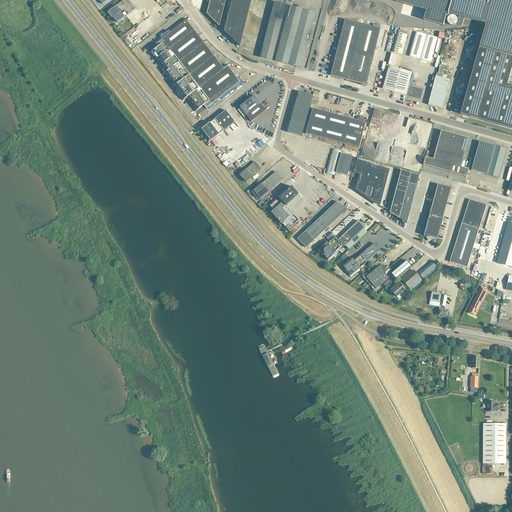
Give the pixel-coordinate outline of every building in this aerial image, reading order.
[(135,8),(129,0),(122,0),(108,11),(117,22),(135,8)] [(132,2),(138,10),(150,0),(133,0),(132,2)] [(179,12),(169,0),(167,0),(144,18),(137,24),(147,37),(157,29),(179,12)] [(150,0),(138,10),(144,18),(167,0),(150,0)] [(231,0),(224,31),(239,46),(250,0),(231,0)] [(452,1),(452,0),(395,0),(395,1),(427,10),(424,20),(444,26),(446,16),(448,16),(449,13),(452,1)] [(511,85),(508,84),(511,70),(511,0),(452,0),(452,1),(449,13),(460,16),(457,18),(448,22),(455,25),(459,26),(462,25),(464,18),(487,24),(480,48),(461,114),(511,128),(511,85)] [(218,10),(223,11),(224,6),(209,2),(208,8),(213,9),(218,10)] [(260,57),(301,68),(315,12),(274,2),(260,57)] [(401,14),(402,7),(394,4),(392,11),(401,14)] [(184,18),(164,34),(175,47),(195,32),(184,18)] [(366,84),(380,29),(345,19),(330,75),(366,84)] [(195,32),(175,47),(185,61),(206,45),(195,32)] [(388,64),(399,66),(407,34),(396,32),(388,64)] [(409,56),(420,59),(427,35),(416,32),(409,56)] [(155,41),(156,43),(159,46),(152,51),(155,54),(154,55),(159,62),(160,61),(165,67),(164,68),(166,71),(164,73),(167,77),(168,76),(173,82),(172,83),(177,89),(176,90),(181,97),(182,96),(184,99),(186,98),(189,101),(190,100),(195,106),(194,107),(196,110),(203,105),(207,110),(217,102),(216,100),(207,88),(196,75),(185,61),(175,47),(164,34),(155,41)] [(311,54),(317,55),(320,36),(314,35),(311,54)] [(427,35),(420,59),(431,62),(437,38),(427,35)] [(206,45),(185,61),(196,75),(216,59),(206,45)] [(216,59),(196,75),(207,88),(231,70),(228,66),(224,69),(216,59)] [(383,89),(420,99),(423,89),(408,85),(412,72),(389,66),(383,89)] [(231,70),(207,88),(216,100),(220,97),(221,99),(243,82),(239,77),(237,78),(231,70)] [(436,76),(428,105),(443,108),(450,79),(436,76)] [(294,106),(309,109),(313,95),(298,91),(294,106)] [(254,95),(239,106),(246,115),(251,121),(266,110),(261,104),(254,95)] [(292,112),(307,116),(309,109),(294,106),(292,112)] [(359,117),(358,120),(312,108),(305,134),(358,148),(367,117),(361,116),(359,117)] [(201,129),(211,141),(234,122),(225,110),(201,129)] [(305,123),(307,116),(292,112),(290,119),(303,122),(305,123)] [(303,122),(290,119),(289,125),(303,129),(305,123),(303,122)] [(301,136),(303,129),(289,125),(287,132),(301,136)] [(209,144),(224,162),(235,153),(230,147),(235,143),(231,138),(230,139),(228,136),(230,135),(226,130),(219,135),(221,138),(224,136),(225,139),(222,142),(218,137),(209,144)] [(441,130),(436,146),(444,148),(448,132),(441,130)] [(448,132),(444,148),(451,150),(455,134),(448,132)] [(455,134),(451,150),(457,152),(462,136),(455,134)] [(462,136),(457,152),(464,153),(469,138),(462,136)] [(236,149),(239,152),(249,143),(246,140),(239,146),(237,143),(231,148),(234,151),(236,149)] [(482,173),(490,144),(479,141),(471,170),(482,173)] [(490,144),(482,173),(487,174),(487,175),(498,178),(507,149),(490,144)] [(328,156),(329,149),(316,146),(313,156),(326,159),(327,156),(328,156)] [(436,146),(433,159),(437,160),(447,163),(451,150),(444,148),(436,146)] [(249,153),(246,155),(245,154),(244,155),(245,158),(243,160),(244,162),(256,155),(252,149),(248,151),(249,153)] [(326,173),(334,175),(340,151),(332,149),(326,173)] [(451,150),(447,163),(451,164),(456,165),(460,167),(464,153),(457,152),(451,150)] [(340,153),(335,172),(347,175),(352,156),(340,153)] [(378,153),(377,160),(387,161),(388,155),(378,153)] [(391,163),(398,165),(399,162),(396,161),(397,158),(393,157),(391,163)] [(425,157),(423,165),(435,168),(437,160),(433,159),(425,157)] [(312,164),(320,166),(321,162),(323,162),(323,161),(319,159),(314,158),(312,164)] [(370,170),(372,162),(357,158),(355,167),(362,169),(356,189),(379,204),(388,170),(379,168),(378,172),(370,170)] [(437,160),(435,168),(444,171),(447,163),(437,160)] [(261,169),(254,162),(239,175),(246,182),(261,169)] [(233,166),(227,170),(231,175),(236,171),(233,166)] [(460,167),(458,175),(466,177),(468,169),(460,167)] [(282,180),(275,172),(253,191),(260,199),(282,180)] [(409,177),(408,182),(408,183),(416,185),(419,175),(411,172),(409,177)] [(419,212),(428,215),(436,184),(428,181),(419,212)] [(429,215),(423,235),(424,235),(424,234),(428,235),(428,236),(429,236),(432,237),(437,238),(442,219),(443,219),(442,218),(451,187),(437,184),(429,215)] [(282,208),(298,194),(291,186),(270,205),(269,205),(276,213),(282,208)] [(406,192),(405,195),(413,197),(415,190),(407,188),(406,192)] [(403,201),(403,202),(411,204),(413,197),(405,195),(404,196),(403,201)] [(487,204),(469,199),(450,262),(468,267),(487,204)] [(337,201),(305,231),(297,239),(306,248),(325,230),(326,231),(329,229),(327,228),(343,213),(344,214),(348,209),(337,201)] [(402,206),(392,203),(390,211),(389,212),(399,218),(402,206)] [(301,206),(299,209),(307,217),(309,215),(301,206)] [(402,206),(399,218),(406,223),(407,223),(406,223),(410,208),(402,206)] [(282,208),(276,213),(274,215),(288,230),(288,229),(298,220),(295,223),(282,208)] [(511,217),(509,217),(507,223),(508,223),(497,263),(511,266),(511,217)] [(327,237),(330,240),(319,250),(328,260),(343,245),(345,247),(365,228),(358,221),(338,240),(332,233),(327,237)] [(359,269),(380,251),(373,243),(354,260),(352,258),(343,266),(345,269),(344,270),(351,277),(359,269)] [(411,266),(406,260),(391,273),(395,278),(411,266)] [(419,274),(423,278),(436,266),(433,262),(419,274)] [(378,266),(372,272),(377,278),(383,272),(378,266)] [(403,281),(400,283),(405,289),(408,287),(410,289),(421,279),(419,277),(420,277),(414,270),(402,280),(403,281)] [(377,278),(372,272),(366,277),(371,283),(377,278)] [(383,272),(377,278),(382,284),(389,278),(383,272)] [(382,284),(377,278),(371,283),(376,289),(382,284)] [(465,280),(460,283),(460,288),(465,291),(470,288),(470,285),(471,283),(470,282),(465,280)] [(405,289),(400,283),(399,283),(391,290),(390,291),(392,294),(393,293),(397,297),(399,299),(403,295),(401,293),(405,289)] [(468,311),(475,315),(488,290),(480,286),(468,311)] [(439,305),(445,306),(446,296),(431,293),(430,301),(436,302),(436,305),(439,305)] [(439,305),(439,308),(437,316),(447,318),(448,310),(444,309),(445,306),(439,305)] [(273,378),(279,375),(263,344),(257,347),(273,378)] [(470,387),(477,388),(478,377),(470,376),(470,387)] [(495,401),(492,401),(492,400),(490,400),(489,401),(487,401),(487,411),(494,411),(494,410),(499,410),(499,404),(496,404),(496,405),(494,405),(495,401)] [(505,463),(506,424),(483,423),(482,463),(505,463)]
